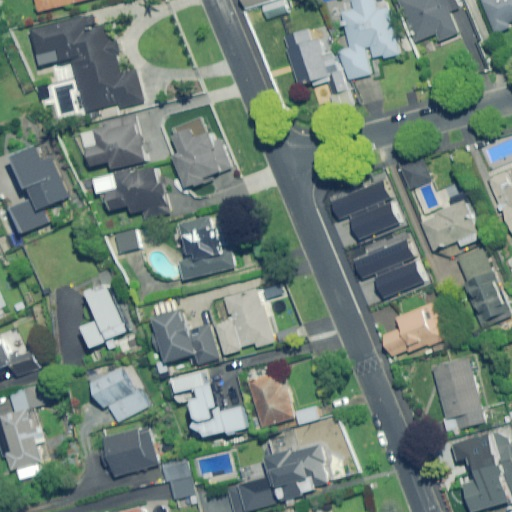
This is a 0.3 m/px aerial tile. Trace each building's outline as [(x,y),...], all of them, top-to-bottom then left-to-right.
[(37,0),(41,13),(91,0),(37,0)] [(241,0),(245,11),(263,6),(267,19),(289,12),(285,0),(241,0)] [(344,30),(350,49),(339,52),(348,82),(374,74),(367,48),(372,46),(375,58),(385,55),(386,59),(405,54),(391,5),(381,8),(378,0),(354,0),(353,0),(355,10),(346,13),(350,28),(344,30)] [(400,0),(399,1),(416,43),(436,35),(439,42),(458,34),(450,13),(466,6),(462,0),(400,0)] [(511,0),(481,0),(496,35),(511,28),(510,25),(511,24),(511,0)] [(97,28),(94,15),(33,31),(43,68),(73,60),(87,114),(119,106),(121,112),(145,106),(136,71),(124,74),(116,44),(111,24),(97,28)] [(299,87),(317,81),(318,85),(331,81),(335,94),(348,90),(342,72),(330,75),(319,40),(313,41),(309,30),(284,37),(299,87)] [(150,162),(138,113),(105,121),(107,128),(88,133),(92,149),(89,150),(93,168),(114,163),(116,171),(150,162)] [(225,173),(206,119),(172,131),(181,153),(174,155),(187,191),(208,183),(207,179),(225,173)] [(46,159),(42,148),(20,157),(26,173),(20,175),(31,202),(12,210),(22,235),(42,227),(37,212),(72,198),(55,155),(46,159)] [(432,180),(427,164),(404,171),(408,186),(432,180)] [(511,168),(488,178),(501,212),(504,211),(511,230),(511,168)] [(162,190),(158,169),(137,174),(136,171),(117,175),(120,191),(108,194),(112,212),(134,207),(135,214),(168,207),(165,189),(162,190)] [(481,240),(466,201),(435,213),(437,218),(422,224),(433,252),(459,242),(461,248),(481,240)] [(228,255),(222,229),(213,231),(210,218),(181,225),(184,235),(181,236),(186,258),(180,259),(177,260),(181,276),(182,282),(232,270),(229,259),(228,255)] [(416,287),(388,220),(358,232),(372,265),(366,267),(372,282),(358,288),(368,311),(388,303),(386,299),(416,287)] [(141,249),(136,231),(118,236),(122,254),(141,249)] [(508,313),(483,250),(457,260),(467,284),(464,285),(480,324),(508,313)] [(131,332),(109,284),(87,294),(99,321),(87,327),(96,348),(131,332)] [(263,307),(258,290),(227,299),(233,321),(219,325),(227,354),(257,346),(258,349),(276,344),(266,306),(263,307)] [(447,340),(437,305),(397,318),(401,331),(384,336),(390,357),(447,340)] [(193,337),(186,311),(158,318),(170,364),(198,357),(200,366),(216,362),(208,333),(193,337)] [(9,359),(1,338),(0,338),(0,371),(13,367),(16,374),(35,367),(29,352),(9,359)] [(486,423),(468,360),(433,370),(447,421),(458,418),(461,430),(486,423)] [(134,393),(121,369),(92,385),(105,408),(109,406),(119,423),(148,407),(139,390),(134,393)] [(208,387),(205,373),(171,382),(177,405),(190,402),(195,422),(199,421),(203,439),(229,432),(230,434),(250,429),(244,408),(223,413),(216,385),(208,387)] [(282,387),(278,373),(250,381),(264,428),(298,419),(289,386),(282,387)] [(51,403),(45,383),(18,391),(19,396),(9,398),(14,413),(0,417),(0,435),(11,471),(40,462),(32,436),(37,435),(33,420),(28,422),(25,411),(51,403)] [(316,407),(298,413),(302,426),(321,419),(316,407)] [(153,443),(149,426),(105,438),(108,451),(101,453),(105,468),(112,466),(115,478),(164,464),(158,442),(153,443)] [(479,511),(511,502),(511,436),(510,428),(455,444),(460,462),(474,458),(481,480),(466,484),(474,511),(479,511)] [(273,478),(271,479),(273,489),(276,489),(279,500),(330,488),(324,466),(327,465),(322,446),(269,459),(273,478)] [(194,495),(186,466),(165,472),(173,501),(194,495)] [(273,489),(271,479),(225,490),(230,511),(248,511),(277,505),(276,501),(273,489)]
